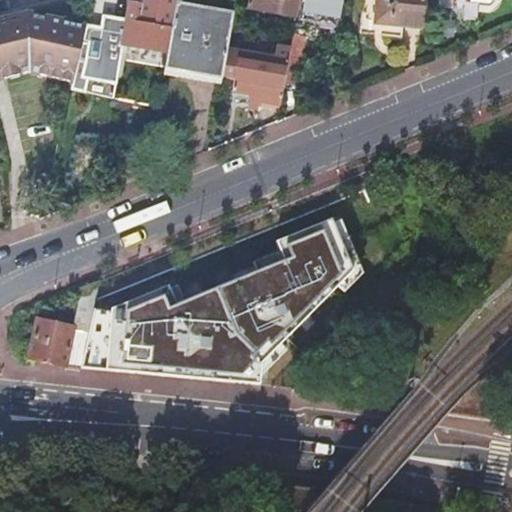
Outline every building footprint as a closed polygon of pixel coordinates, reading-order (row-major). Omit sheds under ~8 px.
[(175,0),(142,0),(141,4),(130,3),(122,44),(167,52),(175,0)] [(180,0),(175,0),(167,52),(164,68),(221,78),(221,75),(226,48),(232,13),(180,4),(180,0)] [(247,0),(247,6),(296,15),(298,0),(247,0)] [(338,17),(341,0),(303,0),(302,10),(338,17)] [(359,34),(395,38),(402,38),(402,28),(403,26),(421,27),(423,0),(364,0),(363,21),(361,21),(359,34)] [(437,0),(435,18),(451,19),(452,0),(437,0)] [(0,18),(0,80),(28,73),(72,83),(86,25),(28,11),(0,18)] [(291,48),(285,81),(301,85),(306,59),(300,58),(305,35),(294,32),(291,48)] [(232,91),(281,101),(285,81),(291,48),(279,46),(277,58),(239,51),(234,77),(232,91)] [(239,51),(226,48),(221,75),(234,77),(239,51)] [(53,162),(72,167),(79,138),(60,133),(53,162)] [(79,138),(72,167),(89,171),(97,140),(79,138)] [(128,144),(122,171),(145,175),(150,146),(128,144)] [(363,192),(95,298),(90,334),(86,367),(258,389),(364,275),(341,219),(370,208),(363,192)] [(95,298),(98,282),(79,290),(73,327),(37,319),(28,358),(65,366),(73,330),(90,334),(95,298)]
